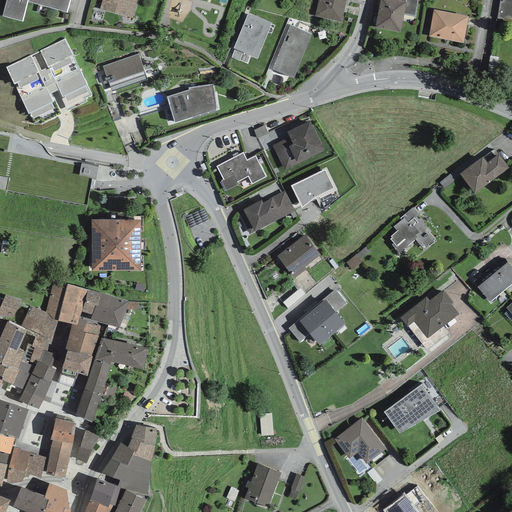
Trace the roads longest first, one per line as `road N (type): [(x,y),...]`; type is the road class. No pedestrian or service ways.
road 1 (residential): [(172,163),(216,210),(345,511)]
road 2 (residential): [(172,163),(161,206),(174,339),(140,409)]
road 3 (residential): [(511,109),(427,81),(387,78),(332,91)]
road 4 (residential): [(332,91),(212,127),(183,143),(172,163)]
